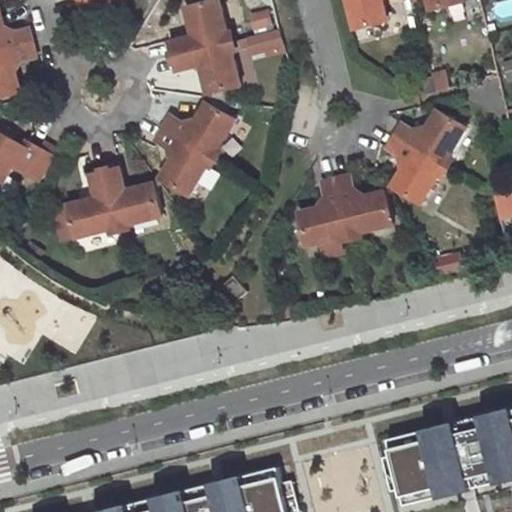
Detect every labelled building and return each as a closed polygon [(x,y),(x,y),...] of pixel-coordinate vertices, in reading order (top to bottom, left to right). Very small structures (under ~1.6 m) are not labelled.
[(181,56),(231,42),(229,33),(234,32),(225,0),(221,0),(191,7),(197,28),(191,36),(177,40),(181,56)] [(355,0),(361,26),(393,18),(389,0),(355,0)] [(0,50),(38,41),(34,28),(19,31),(11,26),(5,3),(0,4),(0,50)] [(255,37),(248,39),(253,59),(285,52),(280,28),(270,30),(265,11),(250,15),(255,37)] [(0,97),(28,91),(22,68),(27,61),(42,57),(38,41),(0,50),(0,97)] [(208,72),(213,93),(247,84),(239,49),(233,49),(231,42),(181,56),(185,69),(198,66),(208,72)] [(170,129),(216,155),(220,148),(224,149),(242,119),(214,103),(202,122),(194,123),(177,115),(170,129)] [(457,155),(475,127),(445,109),(431,129),(423,130),(410,122),(403,134),(448,162),(453,154),(457,155)] [(28,146),(0,129),(0,181),(5,185),(18,165),(33,174),(46,149),(32,141),(28,146)] [(180,158),(168,179),(197,195),(214,166),(211,162),(216,155),(170,129),(163,141),(178,150),(180,158)] [(448,162),(403,134),(394,148),(409,157),(410,167),(399,185),(428,201),(446,173),(443,170),(448,162)] [(45,180),(59,156),(46,149),(33,174),(45,180)] [(137,224),(169,215),(160,183),(137,189),(130,183),(125,168),(111,171),(124,222),(134,220),(137,224)] [(124,222),(111,171),(97,175),(101,190),(94,199),(76,204),(85,237),(115,230),(116,225),(124,222)] [(344,175),(356,226),(361,225),(367,229),(400,220),(392,188),(368,194),(363,188),(358,171),(344,175)] [(356,226),(344,175),(328,179),(333,196),(330,204),(307,210),(316,242),(345,235),(349,228),(356,226)] [(236,275),(223,286),(237,302),(250,291),(236,275)] [(511,407),(390,438),(394,454),(382,457),(390,491),(402,488),(406,504),(511,477),(511,407)] [(280,466),(96,511),(304,511),(296,478),(284,481),(280,466)]
